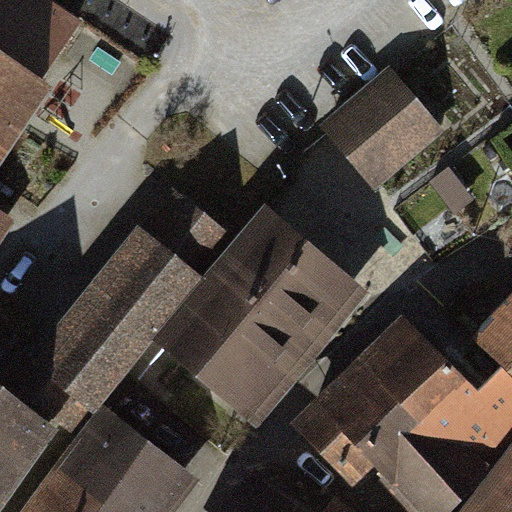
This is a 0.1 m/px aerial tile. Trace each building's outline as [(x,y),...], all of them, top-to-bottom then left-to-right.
[(47,0),(0,0),(0,228),(7,217),(0,212),(0,146),(82,22),(47,0)] [(398,76),(329,133),(371,183),(439,125),(398,76)] [(0,491),(56,415),(75,429),(229,234),(179,193),(37,360),(28,354),(0,389),(0,491)] [(268,207),(213,272),(299,344),(354,279),(268,207)] [(299,344),(213,272),(161,336),(258,418),(298,370),(287,360),(299,344)] [(511,309),(482,339),(511,369),(511,309)] [(485,462),(511,436),(511,382),(505,375),(483,397),(416,329),(308,431),(347,473),(369,452),(423,511),(445,511),(491,468),(485,462)] [(105,408),(57,471),(111,511),(157,511),(188,471),(105,408)] [(498,476),(472,511),(511,511),(511,452),(498,476)] [(25,511),(111,511),(57,471),(25,511)] [(333,511),(293,511),(253,483),(232,511),(351,511),(339,503),(333,511)]
